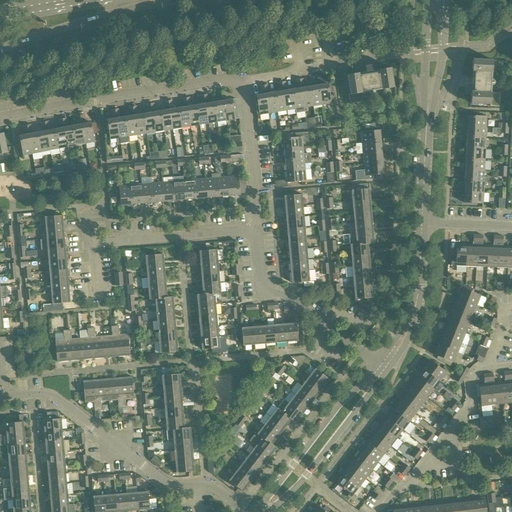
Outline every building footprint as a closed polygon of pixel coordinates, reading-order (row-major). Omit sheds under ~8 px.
[(472,59),(472,71),(492,71),(492,60),(472,59)] [(391,68),(379,69),(383,89),(394,87),(391,68)] [(379,72),(369,74),(372,90),(382,88),(382,89),(383,89),(379,69),(379,70),(379,72)] [(472,71),(474,71),(474,82),(490,82),(491,72),(492,72),(492,71),(472,71)] [(358,73),(347,75),(350,94),(361,92),(358,73)] [(359,73),(358,73),(361,92),(362,92),(362,91),(372,90),(369,74),(359,75),(359,73)] [(314,86),(310,87),(313,106),(322,105),(318,85),(318,82),(317,76),(314,77),(315,83),(314,83),(314,86)] [(285,82),(282,82),(282,88),(283,91),(286,110),(295,109),(292,90),(288,90),(288,89),(287,87),(286,87),(285,82)] [(471,92),(491,93),(491,92),(490,92),(490,82),(474,82),(473,92),(471,92)] [(328,84),(318,85),(322,105),(331,103),(328,84)] [(310,87),(301,88),(304,107),(313,106),(310,87)] [(301,88),(292,90),(295,109),(296,113),(305,111),(304,107),(301,88)] [(225,91),(221,92),(226,120),(239,118),(236,99),(227,100),(227,97),(226,97),(225,91)] [(283,91),(274,92),(277,112),(286,110),(283,91)] [(218,101),(214,102),(217,122),(226,120),(221,92),(218,93),(219,98),(217,99),(218,101)] [(274,92),(265,94),(268,113),(277,112),(274,92)] [(471,92),(470,104),(490,104),(491,93),(471,92)] [(265,94),(254,96),(257,115),(268,113),(265,94)] [(214,102),(205,104),(208,123),(217,122),(214,102)] [(205,104),(196,105),(199,124),(208,123),(205,104)] [(196,105),(187,106),(190,126),(199,124),(196,105)] [(187,106),(178,108),(182,127),(190,126),(187,106)] [(178,108),(169,109),(173,129),(182,127),(178,108)] [(169,109),(160,111),(164,130),(173,129),(169,109)] [(160,111),(152,112),(155,132),(164,130),(160,111)] [(152,112),(143,114),(146,133),(155,132),(152,112)] [(143,114),(134,115),(137,135),(146,133),(143,114)] [(134,115),(125,116),(128,136),(137,135),(134,115)] [(125,116),(116,118),(119,137),(128,136),(125,116)] [(467,116),(467,127),(486,128),(487,116),(467,116)] [(116,118),(107,119),(110,139),(116,138),(117,145),(120,144),(119,137),(116,118)] [(91,122),(81,124),(85,143),(94,142),(93,134),(91,123),(91,122)] [(81,124),(73,126),(76,145),(85,143),(81,124)] [(73,126),(64,127),(67,147),(76,145),(73,126)] [(64,127),(55,129),(59,148),(67,147),(64,127)] [(467,127),(466,138),(486,138),(486,128),(467,127)] [(55,129),(46,131),(50,150),(59,148),(55,129)] [(380,130),(361,132),(362,143),(381,141),(380,130)] [(46,131),(37,132),(41,152),(50,150),(46,131)] [(37,132),(28,134),(32,153),(41,152),(37,132)] [(296,137),(283,138),(284,149),(303,148),(303,142),(309,142),(308,132),(295,133),(296,137)] [(28,134),(19,136),(23,155),(32,153),(28,134)] [(466,138),(466,148),(485,149),(486,138),(466,138)] [(381,141),(362,143),(363,154),(382,152),(381,141)] [(241,142),(231,143),(231,152),(242,151),(241,142)] [(176,147),(176,148),(177,153),(177,157),(187,156),(186,152),(183,152),(183,147),(176,147)] [(303,148),(284,149),(285,160),(310,158),(310,154),(304,154),(303,148)] [(466,148),(465,159),(485,160),(485,149),(466,148)] [(382,152),(363,154),(364,165),(383,163),(382,152)] [(122,155),(105,157),(106,163),(123,161),(130,160),(129,154),(122,155)] [(310,158),(285,160),(286,171),(305,170),(304,163),(311,163),(310,158)] [(465,159),(465,170),(484,171),(485,160),(465,159)] [(383,163),(364,165),(365,176),(384,174),(383,163)] [(53,166),(54,169),(54,173),(63,171),(62,165),(62,164),(53,166)] [(305,170),(286,171),(287,183),(306,181),(305,170)] [(465,170),(464,181),(488,182),(488,177),(484,177),(484,171),(465,170)] [(211,178),(205,179),(207,197),(218,197),(216,174),(211,175),(211,178)] [(220,174),(216,174),(218,197),(229,196),(227,177),(221,177),(220,174)] [(238,176),(227,177),(229,196),(240,195),(240,193),(246,193),(245,180),(239,180),(238,176)] [(173,177),(162,178),(162,182),(164,201),(175,200),(173,177)] [(182,177),(173,177),(175,200),(186,199),(184,181),(183,181),(182,177)] [(205,179),(195,180),(196,198),(207,197),(205,179)] [(195,180),(184,181),(186,199),(196,198),(195,180)] [(464,181),(464,192),(483,193),(483,186),(488,186),(488,182),(464,181)] [(162,182),(152,183),(153,202),(164,201),(162,182)] [(152,183),(141,184),(143,203),(153,202),(152,183)] [(141,184),(130,185),(132,204),(143,203),(141,184)] [(130,185),(119,186),(120,205),(132,204),(130,185)] [(369,188),(351,190),(352,201),(370,200),(369,188)] [(464,192),(463,203),(483,204),(483,193),(464,192)] [(302,194),(284,196),(285,207),(303,206),(302,194)] [(370,200),(352,201),(353,212),(371,211),(370,200)] [(303,206),(285,207),(286,218),(304,216),(303,206)] [(371,211),(353,212),(354,223),(372,221),(371,211)] [(63,215),(44,217),(46,228),(64,227),(63,215)] [(304,216),(286,218),(287,229),(305,227),(304,216)] [(372,221),(354,223),(355,234),(373,232),(372,221)] [(64,227),(46,228),(46,239),(65,237),(64,227)] [(305,227),(287,229),(288,240),(306,238),(305,227)] [(355,234),(356,243),(356,244),(368,243),(368,244),(374,243),(373,232),(355,234)] [(65,237),(46,239),(47,250),(66,248),(65,237)] [(306,238),(288,240),(289,250),(307,249),(306,238)] [(356,243),(350,244),(351,256),(369,254),(368,244),(368,243),(356,244),(356,243)] [(456,244),(456,258),(455,265),(466,266),(467,245),(456,244)] [(467,245),(466,266),(486,267),(487,246),(467,245)] [(487,246),(486,267),(497,267),(498,246),(487,246)] [(498,246),(497,267),(507,268),(508,247),(498,246)] [(66,248),(47,250),(48,260),(67,259),(66,248)] [(217,249),(199,251),(200,262),(218,261),(217,249)] [(307,249),(289,250),(290,261),(308,260),(307,249)] [(164,254),(145,255),(146,267),(165,265),(164,254)] [(369,254),(351,256),(352,266),(370,265),(369,254)] [(67,259),(48,260),(49,271),(68,270),(67,259)] [(308,260),(290,261),(291,272),(309,270),(308,260)] [(218,261),(200,262),(201,273),(219,272),(218,261)] [(165,265),(146,267),(147,278),(166,276),(165,265)] [(370,265),(352,266),(353,277),(371,275),(370,265)] [(68,270),(49,271),(50,282),(68,280),(68,270)] [(309,270),(291,272),(292,283),(303,282),(304,286),(314,286),(313,281),(310,281),(309,270)] [(219,272),(201,273),(202,284),(220,282),(219,272)] [(122,273),(115,273),(116,286),(123,285),(122,273)] [(371,275),(353,277),(354,288),(372,286),(371,275)] [(166,276),(147,278),(148,288),(167,287),(166,276)] [(68,280),(50,282),(51,293),(69,291),(68,280)] [(202,284),(203,294),(215,293),(215,294),(221,294),(220,282),(202,284)] [(372,286),(354,288),(355,299),(373,298),(372,286)] [(167,287),(148,288),(149,300),(155,299),(167,298),(167,297),(167,287)] [(461,287),(457,298),(476,305),(480,295),(461,287)] [(69,291),(51,293),(52,304),(62,303),(70,302),(69,291)] [(203,294),(197,294),(198,305),(216,304),(215,294),(215,293),(203,294)] [(155,299),(156,309),(175,308),(174,296),(167,297),(167,298),(155,299)] [(457,298),(453,307),(473,315),(476,305),(457,298)] [(52,304),(43,305),(44,312),(63,310),(62,303),(52,304)] [(216,304),(198,305),(199,316),(217,315),(216,304)] [(453,307),(449,316),(469,324),(473,315),(453,307)] [(175,308),(156,309),(157,320),(176,318),(175,308)] [(217,315),(199,316),(200,327),(218,326),(217,315)] [(449,316),(446,326),(465,334),(469,324),(449,316)] [(176,318),(157,320),(158,331),(177,329),(176,318)] [(296,323),(285,324),(287,342),(298,341),(296,323)] [(285,324),(274,325),(276,343),(287,342),(285,324)] [(274,325),(263,326),(265,344),(276,343),(274,325)] [(112,335),(104,336),(106,358),(118,357),(115,326),(112,326),(112,335)] [(119,326),(115,326),(118,357),(130,356),(128,334),(120,335),(119,326)] [(218,326),(200,327),(201,338),(219,336),(218,326)] [(263,326),(253,327),(254,345),(265,344),(263,326)] [(446,326),(442,335),(465,345),(469,335),(465,334),(446,326)] [(253,327),(242,328),(243,346),(254,345),(253,327)] [(94,359),(91,328),(87,329),(88,332),(79,332),(80,338),(82,360),(94,359)] [(95,328),(91,328),(94,359),(106,358),(104,336),(96,337),(95,328)] [(177,329),(158,331),(159,342),(177,340),(177,329)] [(71,330),(67,331),(70,361),(82,360),(80,338),(72,339),(71,330)] [(65,340),(56,340),(58,362),(70,361),(67,331),(64,331),(65,340)] [(442,335),(438,345),(462,354),(465,345),(442,335)] [(219,336),(201,338),(202,349),(220,347),(219,336)] [(177,340),(159,342),(160,353),(179,351),(177,340)] [(438,345),(434,355),(452,362),(450,366),(452,367),(453,366),(454,366),(455,365),(456,365),(457,366),(457,364),(457,365),(462,354),(438,345)] [(291,357),(287,361),(292,365),(295,361),(291,357)] [(421,367),(423,368),(440,381),(447,373),(428,358),(421,367)] [(282,364),(279,368),(284,372),(287,368),(282,364)] [(463,366),(460,372),(466,375),(469,369),(463,366)] [(279,368),(275,373),(280,376),(284,372),(279,368)] [(315,368),(309,377),(323,388),(330,379),(315,368)] [(417,376),(434,389),(439,393),(445,385),(440,381),(423,368),(417,376)] [(180,374),(162,376),(163,387),(181,385),(180,374)] [(458,374),(455,380),(461,384),(464,377),(458,374)] [(417,376),(411,384),(428,397),(434,389),(417,376)] [(132,377),(119,378),(122,409),(126,409),(125,399),(134,399),(132,377)] [(309,377),(302,386),(316,397),(323,388),(309,377)] [(119,378),(108,379),(109,401),(118,400),(118,409),(122,409),(119,378)] [(108,379),(96,380),(98,411),(102,411),(101,402),(109,401),(108,379)] [(96,380),(83,381),(85,403),(94,402),(94,411),(98,411),(96,380)] [(269,381),(266,385),(270,389),(274,385),(269,381)] [(510,382),(499,383),(501,404),(511,403),(510,382)] [(499,383),(489,384),(491,405),(501,404),(499,383)] [(411,384),(405,393),(421,405),(428,397),(411,384)] [(489,384),(478,385),(481,406),(491,405),(489,384)] [(181,385),(163,387),(164,398),(182,396),(181,385)] [(302,386),(295,395),(309,405),(316,397),(302,386)] [(293,393),(286,401),(303,414),(309,405),(295,395),(293,393)] [(405,393),(399,401),(415,413),(421,405),(405,393)] [(182,396),(164,398),(165,408),(183,407),(182,396)] [(454,399),(451,402),(457,407),(460,403),(454,399)] [(286,401),(280,410),(282,411),(282,412),(291,419),(296,423),(303,414),(286,401)] [(399,401),(392,409),(409,422),(415,413),(399,401)] [(451,402),(448,406),(454,410),(457,407),(451,402)] [(275,406),(269,415),(271,416),(285,427),(291,419),(282,412),(282,411),(280,410),(275,406)] [(183,407),(165,408),(166,419),(184,418),(183,407)] [(392,409),(386,417),(406,432),(412,424),(409,422),(392,409)] [(51,412),(43,413),(45,431),(63,430),(62,418),(52,419),(51,412)] [(15,415),(16,422),(5,423),(6,435),(25,433),(23,415),(15,415)] [(442,415),(439,418),(444,423),(447,419),(442,415)] [(243,416),(239,420),(244,424),(247,419),(243,416)] [(271,416),(264,425),(278,436),(285,427),(271,416)] [(386,417),(380,425),(400,440),(406,432),(386,417)] [(166,419),(167,430),(185,428),(185,427),(184,418),(166,419)] [(439,418),(436,422),(442,427),(444,423),(439,418)] [(493,419),(479,420),(480,428),(494,427),(493,419)] [(264,425),(257,434),(262,437),(272,444),(278,436),(264,425)] [(374,433),(390,446),(393,448),(400,440),(380,425),(374,433)] [(191,427),(185,427),(185,428),(167,430),(168,440),(173,440),(192,438),(191,427)] [(63,430),(45,431),(45,442),(63,440),(63,430)] [(429,431),(426,435),(432,439),(435,441),(437,438),(429,431)] [(25,433),(6,435),(7,445),(26,444),(25,433)] [(374,433),(367,441),(384,454),(390,446),(374,433)] [(432,439),(426,435),(423,439),(429,443),(432,439)] [(262,437),(256,446),(270,457),(277,448),(272,444),(262,437)] [(192,438),(173,440),(174,450),(193,449),(192,438)] [(63,440),(45,442),(46,452),(71,450),(70,440),(63,440)] [(367,441),(361,449),(378,462),(384,454),(367,441)] [(26,444),(7,445),(8,456),(27,455),(26,444)] [(256,446),(249,454),(263,465),(270,457),(256,446)] [(420,455),(423,451),(417,447),(414,451),(420,455)] [(193,449),(174,450),(175,461),(193,460),(193,449)] [(361,449),(355,457),(372,470),(378,462),(361,449)] [(71,450),(46,452),(47,463),(65,462),(73,461),(73,451),(71,452),(71,450)] [(414,451),(411,455),(419,461),(422,457),(420,455),(414,451)] [(249,454),(242,463),(257,474),(263,465),(249,454)] [(27,455),(8,456),(9,467),(27,465),(27,455)] [(355,457),(349,465),(365,478),(372,470),(355,457)] [(193,460),(175,461),(176,473),(194,471),(193,460)] [(65,462),(47,463),(48,474),(66,473),(65,462)] [(242,463),(236,471),(250,482),(257,474),(242,463)] [(404,463),(402,467),(407,471),(410,468),(404,463)] [(27,465),(9,467),(10,478),(28,476),(27,465)] [(349,465),(343,473),(359,486),(365,478),(349,465)] [(402,467),(399,471),(404,475),(407,471),(402,467)] [(236,471),(229,480),(243,491),(250,482),(236,471)] [(66,473),(48,474),(49,485),(67,483),(66,473)] [(344,494),(350,498),(359,486),(343,473),(336,482),(347,490),(344,494)] [(388,476),(385,480),(390,484),(393,480),(397,483),(401,479),(393,473),(390,478),(388,476)] [(28,476),(10,478),(11,488),(29,487),(28,476)] [(385,480),(382,484),(387,488),(390,484),(385,480)] [(67,483),(49,485),(50,496),(68,494),(67,483)] [(29,487),(11,488),(4,489),(4,500),(12,499),(30,498),(29,487)] [(148,491),(137,492),(138,511),(149,510),(148,491)] [(137,492),(126,493),(127,511),(138,511),(137,492)] [(126,493),(115,494),(116,511),(121,511),(127,511),(126,493)] [(68,494),(50,496),(51,506),(69,505),(68,494)] [(116,511),(115,494),(104,495),(105,511),(116,511)] [(105,511),(104,495),(93,496),(94,511),(105,511)] [(30,498),(12,499),(13,510),(31,508),(30,498)] [(485,511),(484,498),(474,499),(475,511),(485,511)] [(475,511),(474,499),(464,500),(465,511),(475,511)] [(465,511),(464,500),(454,501),(454,511),(465,511)] [(454,511),(454,501),(443,502),(444,511),(454,511)] [(444,511),(443,502),(433,504),(434,511),(444,511)]
